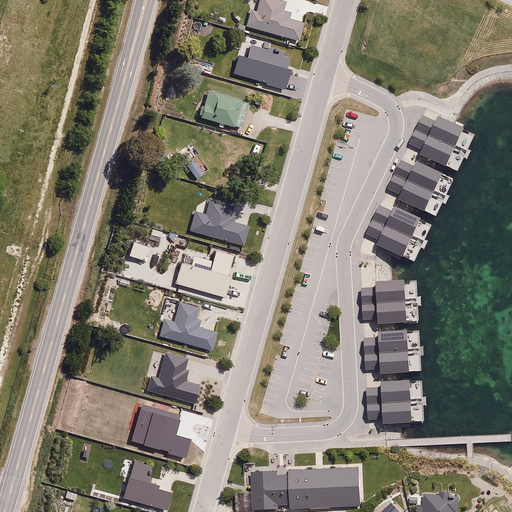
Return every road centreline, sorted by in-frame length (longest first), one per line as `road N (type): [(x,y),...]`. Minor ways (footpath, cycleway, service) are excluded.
road 1 (residential): [(345,0),(202,511)]
road 2 (primary): [(4,511),(146,0)]
